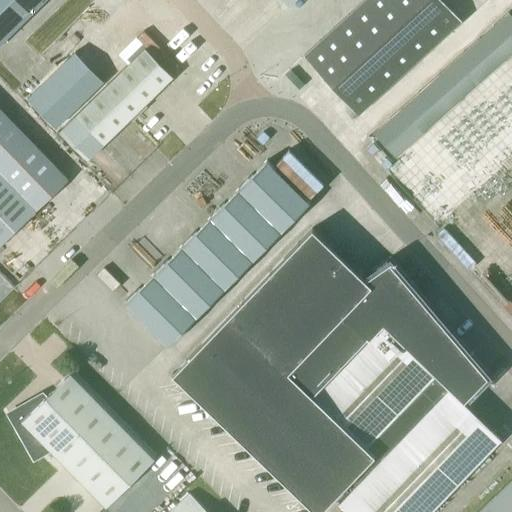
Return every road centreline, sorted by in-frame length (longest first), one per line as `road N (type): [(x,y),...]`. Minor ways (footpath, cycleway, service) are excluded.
road 1 (unclassified): [(511,353),(299,117),(281,108),(253,110)]
road 2 (unclassified): [(0,346),(235,116),(253,110)]
